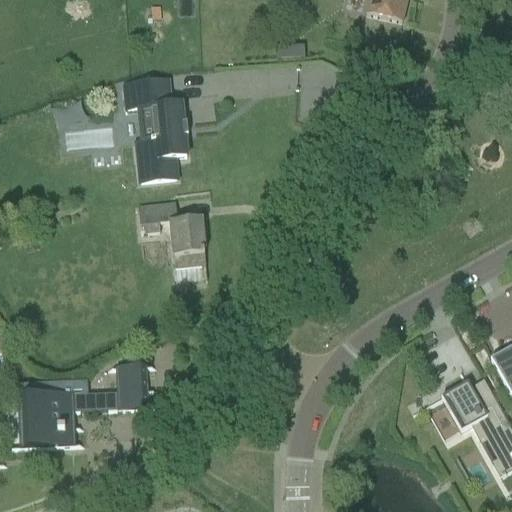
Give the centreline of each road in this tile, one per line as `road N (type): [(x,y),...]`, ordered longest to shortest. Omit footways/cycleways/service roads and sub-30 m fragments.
road 1 (residential): [(260,362),(342,171),(444,68)]
road 2 (unclassified): [(260,362),(134,478),(64,511)]
road 3 (residential): [(314,404),(372,340),(511,260)]
